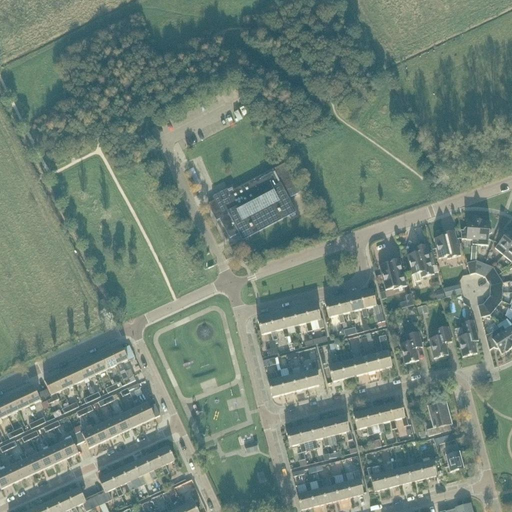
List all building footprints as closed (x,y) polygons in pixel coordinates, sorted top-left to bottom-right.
[(238,235),(242,241),(295,213),(288,200),(299,194),(285,166),(234,193),(232,189),(218,196),(220,200),(208,206),(217,221),(220,220),(230,239),(238,235)] [(477,247),(478,223),(472,223),(472,224),(467,223),(467,230),(466,230),(464,232),(464,233),(461,233),(461,232),(460,232),(462,242),(462,241),(472,242),(472,247),(477,247)] [(478,223),(477,247),(482,247),(488,248),(488,243),(489,236),(490,236),(491,235),(491,234),(490,232),(489,232),(489,225),(485,225),(485,224),(478,223)] [(447,260),(460,256),(455,233),(441,236),(441,237),(442,239),(433,241),(438,260),(447,258),(447,259),(446,259),(447,260)] [(503,257),(511,246),(511,235),(509,233),(505,238),(504,237),(502,238),(501,238),(501,241),(502,241),(494,250),(503,257)] [(511,246),(503,257),(511,265),(511,246)] [(426,248),(420,249),(419,250),(419,252),(415,253),(415,255),(407,258),(414,284),(422,282),(422,279),(434,276),(432,268),(434,268),(431,255),(429,256),(426,248)] [(393,291),(406,287),(400,261),(386,265),(387,266),(379,268),(385,292),(394,289),(394,290),(393,290),(393,291)] [(480,276),(485,265),(478,262),(476,263),(475,275),(477,275),(480,276)] [(485,279),(493,269),(485,265),(480,276),(485,279)] [(489,283),(499,277),(494,269),(493,269),(485,279),(486,279),(489,283)] [(492,288),(504,285),(499,277),(489,283),(492,288)] [(491,294),(503,294),(504,285),(492,288),(491,294)] [(459,286),(443,290),(446,298),(461,294),(459,286)] [(372,292),(360,295),(364,311),(366,311),(373,309),(375,317),(380,316),(378,307),(376,308),(372,292)] [(443,292),(435,295),(436,301),(445,299),(443,292)] [(502,303),(503,294),(491,294),(491,298),(490,299),(501,303),(502,303)] [(360,295),(348,298),(352,314),(354,313),(361,312),(363,319),(360,320),(363,333),(368,332),(365,319),(366,319),(368,319),(366,311),(364,311),(360,295)] [(352,314),(348,298),(337,301),(340,317),(342,316),(349,315),(352,323),(356,322),(354,313),(352,314)] [(496,310),(501,303),(490,299),(486,303),(496,310)] [(340,317),(337,301),(324,304),(328,320),(338,318),(340,326),(344,325),(342,316),(340,317)] [(491,317),(496,310),(486,303),(484,306),(483,306),(489,317),(491,317)] [(316,306),(304,309),(308,325),(310,325),(317,323),(319,331),(324,330),(322,322),(320,322),(316,306)] [(481,319),(489,317),(483,306),(478,307),(481,319)] [(304,309),(292,312),(296,328),(298,327),(305,326),(307,332),(308,334),(312,333),(310,325),(308,325),(304,309)] [(296,328),(292,312),(281,315),(285,331),(286,330),(294,328),(296,337),(300,336),(300,334),(298,327),(296,328)] [(281,315),(269,318),(273,333),(275,333),(282,331),(284,340),(288,339),(286,330),(285,331),(281,315)] [(380,316),(375,317),(377,325),(384,323),(382,315),(380,316)] [(273,333),(269,318),(257,321),(261,337),(271,334),(273,342),(274,342),(275,342),(277,341),(275,333),(273,333)] [(474,343),(478,342),(473,322),(463,325),(466,337),(458,339),(462,358),(476,355),(474,343)] [(511,326),(510,328),(505,332),(502,328),(498,330),(511,351),(511,349),(511,326)] [(433,359),(448,356),(445,344),(451,343),(448,328),(435,331),(437,338),(429,340),(433,359)] [(506,354),(511,351),(498,330),(489,336),(485,337),(489,352),(494,349),(494,350),(497,350),(498,350),(501,355),(505,353),(506,354)] [(399,345),(404,364),(418,361),(415,349),(422,348),(419,333),(406,336),(407,343),(399,345)] [(356,336),(359,350),(368,348),(365,335),(356,336)] [(368,376),(379,373),(375,357),(377,357),(374,349),(373,349),(372,341),(370,335),(366,336),(368,347),(370,346),(373,358),(365,360),(364,360),(368,376)] [(375,357),(379,373),(391,370),(387,355),(389,354),(387,345),(385,337),(379,339),(383,355),(377,357),(375,357)] [(327,343),(325,338),(312,341),(314,346),(327,343)] [(109,352),(116,367),(121,365),(127,362),(122,350),(121,347),(109,352)] [(129,347),(122,350),(127,362),(134,359),(129,347)] [(361,361),(354,362),(352,363),(356,379),(368,376),(364,360),(365,360),(363,351),(359,353),(361,361)] [(110,370),(116,367),(109,352),(99,357),(105,372),(107,375),(111,374),(110,370)] [(349,364),(342,366),(340,366),(344,382),(356,379),(352,363),(354,362),(352,355),(347,356),(349,364)] [(99,375),(105,372),(99,357),(88,362),(95,377),(99,375)] [(340,366),(342,366),(340,357),(336,358),(338,366),(328,369),(332,385),(344,382),(340,366)] [(274,360),(263,363),(264,369),(276,366),(274,360)] [(88,380),(95,377),(88,362),(77,368),(84,382),(85,385),(89,383),(88,380)] [(312,373),(305,375),(303,375),(307,391),(319,388),(315,372),(317,372),(314,364),(310,365),(312,373)] [(127,380),(121,365),(116,367),(123,382),(127,380)] [(303,375),(305,375),(303,367),(298,368),(300,376),(293,378),(292,378),(296,394),(307,391),(303,375)] [(73,387),(84,382),(77,368),(66,373),(73,387)] [(287,371),(280,372),(282,380),(280,381),(284,397),(296,394),(292,378),(293,378),(291,370),(290,370),(287,371)] [(272,400),(284,397),(280,381),(282,380),(280,372),(276,373),(278,381),(268,384),(272,400)] [(66,390),(73,387),(66,373),(55,378),(62,392),(64,395),(68,393),(66,390)] [(56,395),(62,392),(55,378),(44,383),(48,391),(43,393),(47,403),(48,405),(48,406),(58,401),(56,395)] [(126,387),(135,383),(133,378),(124,382),(126,387)] [(127,391),(129,395),(133,403),(138,401),(134,393),(140,391),(137,386),(127,391)] [(40,403),(37,396),(33,388),(22,393),(29,408),(30,411),(35,409),(33,406),(40,403)] [(93,388),(88,391),(91,397),(96,395),(93,388)] [(18,413),(29,408),(22,393),(11,398),(18,413)] [(43,405),(47,403),(43,393),(37,396),(42,405),(43,405)] [(7,418),(18,413),(11,398),(0,403),(7,418)] [(155,406),(149,409),(146,402),(141,404),(142,407),(136,410),(143,425),(160,417),(155,406)] [(48,405),(47,403),(43,405),(42,405),(41,405),(44,411),(50,408),(48,406),(48,405)] [(392,423),(394,423),(401,421),(403,429),(408,428),(406,419),(404,420),(400,404),(388,407),(392,423)] [(428,438),(440,435),(439,429),(451,426),(446,405),(428,410),(434,431),(427,432),(428,438)] [(136,410),(135,407),(131,409),(132,412),(125,415),(132,430),(143,425),(136,410)] [(388,407),(377,410),(381,426),(383,426),(390,424),(392,432),(396,431),(394,423),(392,423),(388,407)] [(369,429),(371,429),(378,427),(380,435),(385,434),(383,426),(381,426),(377,410),(365,413),(369,429)] [(124,412),(120,414),(121,417),(115,420),(122,435),(132,430),(125,415),(124,412)] [(373,437),(371,429),(369,429),(365,413),(353,416),(357,432),(366,430),(368,438),(373,437)] [(337,437),(339,437),(346,435),(348,443),(352,442),(350,434),(349,434),(345,418),(333,421),(337,437)] [(111,440),(122,435),(115,420),(104,425),(111,440)] [(333,421),(321,424),(325,440),(327,440),(334,438),(336,446),(341,445),(339,437),(337,437),(333,421)] [(104,425),(102,423),(98,425),(99,427),(93,430),(100,445),(111,440),(104,425)] [(325,440),(321,424),(310,427),(314,443),(315,442),(323,441),(325,449),(329,448),(327,440),(325,440)] [(75,436),(80,434),(80,431),(79,427),(72,430),(75,436)] [(93,430),(91,427),(87,430),(88,432),(82,435),(89,450),(100,445),(93,430)] [(317,450),(315,442),(314,443),(310,427),(298,430),(302,446),(304,445),(311,443),(313,451),(317,450)] [(302,446),(298,430),(286,433),(290,449),(299,447),(301,454),(306,453),(304,445),(302,446)] [(75,436),(79,446),(84,443),(80,434),(75,436)] [(75,448),(79,446),(75,436),(70,438),(70,437),(65,440),(67,442),(60,445),(67,461),(78,455),(75,448)] [(443,445),(455,442),(453,436),(441,439),(443,445)] [(256,444),(244,447),(246,455),(258,452),(256,444)] [(55,448),(49,451),(56,466),(67,461),(60,445),(55,448)] [(453,458),(446,459),(450,475),(459,473),(458,471),(463,470),(457,447),(451,449),(453,458)] [(56,466),(49,451),(48,448),(43,450),(44,453),(38,456),(45,471),(56,466)] [(162,468),(161,469),(165,477),(169,476),(165,467),(174,463),(168,449),(156,454),(162,468)] [(154,472),(161,469),(162,468),(156,454),(144,459),(151,474),(149,474),(153,483),(158,481),(154,472)] [(34,476),(45,471),(38,456),(27,461),(34,476)] [(23,481),(34,476),(27,461),(25,457),(21,458),(23,462),(16,466),(23,481)] [(416,458),(418,467),(420,467),(424,482),(436,478),(432,463),(423,466),(420,457),(416,458)] [(142,478),(149,474),(151,474),(144,459),(133,465),(140,479),(138,480),(142,488),(146,486),(142,478)] [(420,467),(418,467),(410,469),(408,460),(404,462),(406,470),(408,470),(411,485),(424,482),(420,467)] [(23,481),(16,466),(15,463),(11,465),(12,468),(5,471),(12,486),(23,481)] [(391,465),(394,473),(395,473),(399,488),(411,485),(408,470),(406,470),(398,472),(396,463),(391,465)] [(128,484),(127,485),(130,493),(135,492),(131,483),(138,480),(140,479),(133,465),(122,470),(128,484)] [(383,476),(387,491),(399,488),(395,473),(394,473),(386,475),(384,467),(379,468),(381,476),(383,476)] [(12,486),(5,471),(4,468),(0,469),(0,472),(0,473),(0,490),(0,491),(12,486)] [(119,488),(127,485),(128,484),(122,470),(110,475),(117,490),(115,491),(119,499),(123,497),(119,488)] [(374,494),(387,491),(383,476),(381,476),(374,478),(372,470),(367,471),(369,480),(371,480),(374,494)] [(346,485),(350,500),(362,497),(359,483),(360,482),(358,473),(353,474),(356,483),(348,485),(346,485)] [(104,492),(97,495),(102,506),(111,501),(108,494),(115,491),(117,490),(110,475),(98,481),(104,492)] [(338,503),(350,500),(346,485),(348,485),(346,476),(342,477),(344,486),(336,488),(334,488),(338,503)] [(169,481),(172,488),(181,484),(178,478),(169,481)] [(332,489),(324,491),(322,491),(326,506),(338,503),(334,488),(336,488),(334,479),(332,480),(329,480),(332,489)] [(310,495),(313,509),(326,506),(322,491),(324,491),(321,482),(317,483),(320,492),(312,494),(310,495)] [(300,511),(303,511),(313,509),(310,495),(312,494),(309,485),(305,486),(307,495),(297,498),(300,511)] [(184,486),(174,491),(177,498),(188,493),(184,486)] [(85,511),(87,511),(95,509),(91,498),(84,501),(79,490),(67,495),(74,510),(75,509),(83,506),(85,511)] [(67,495),(56,501),(60,511),(68,511),(71,511),(76,511),(75,509),(74,510),(67,495)] [(91,498),(95,509),(102,506),(97,495),(91,498)] [(181,500),(177,502),(181,510),(182,509),(183,511),(197,511),(193,504),(185,508),(181,500)] [(60,511),(56,501),(44,506),(46,511),(60,511)]
